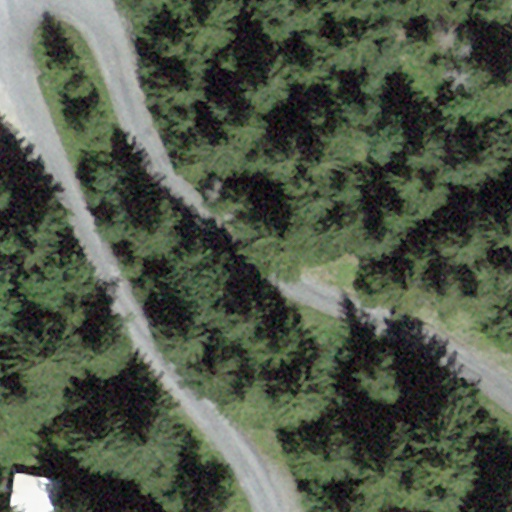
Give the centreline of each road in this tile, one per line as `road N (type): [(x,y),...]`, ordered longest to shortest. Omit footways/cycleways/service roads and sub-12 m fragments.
road 1 (residential): [(84,0),(93,5),(173,193),(218,242),(266,276),(372,320),(511,402)]
road 2 (residential): [(278,511),(271,488),(169,376),(87,235),(0,57)]
